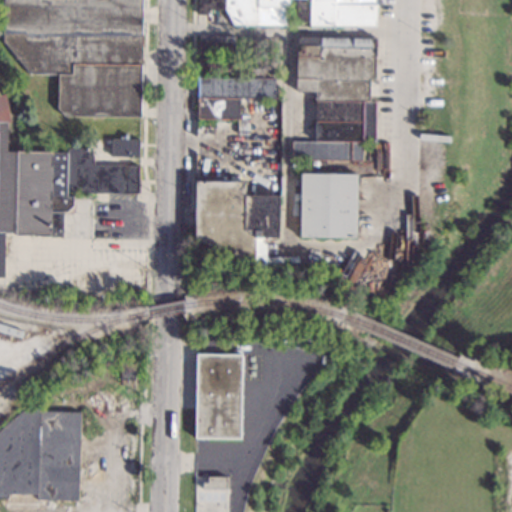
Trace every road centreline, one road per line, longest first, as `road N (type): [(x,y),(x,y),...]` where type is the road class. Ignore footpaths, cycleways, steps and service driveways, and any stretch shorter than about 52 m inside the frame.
road 1 (tertiary): [(165,511),(170,0)]
road 2 (residential): [(404,237),(405,0)]
